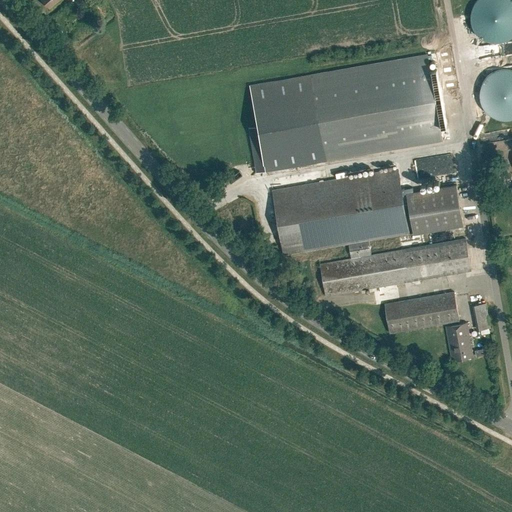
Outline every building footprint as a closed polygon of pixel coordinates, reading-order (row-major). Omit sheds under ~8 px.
[(41,0),(49,9),(59,0),(41,0)] [(511,16),(511,12),(511,2),(504,0),(473,0),(465,33),(510,45),(511,37),(511,16)] [(248,128),(254,159),(256,172),(442,139),(437,111),(445,110),(439,75),(431,77),(427,55),(314,75),(249,86),(256,126),(248,128)] [(511,115),(511,65),(473,80),(491,124),(511,115)] [(372,254),(369,240),(408,233),(396,168),(274,190),(285,254),(349,243),(351,258),(320,264),(326,296),(471,270),(466,238),(372,254)] [(414,233),(464,224),(457,184),(407,193),(414,233)] [(390,332),(460,320),(455,291),(385,304),(390,332)] [(489,332),(485,302),(473,304),(476,333),(489,332)] [(452,360),(473,356),(467,322),(446,326),(452,360)]
